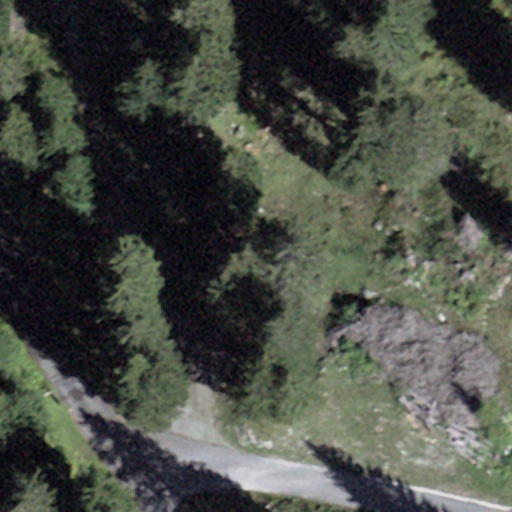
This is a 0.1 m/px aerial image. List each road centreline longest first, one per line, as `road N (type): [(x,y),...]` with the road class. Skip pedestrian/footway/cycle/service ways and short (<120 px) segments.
road 1 (track): [(431,511),(291,479),(170,482),(102,441),(0,252)]
road 2 (track): [(172,511),(141,299),(62,0)]
